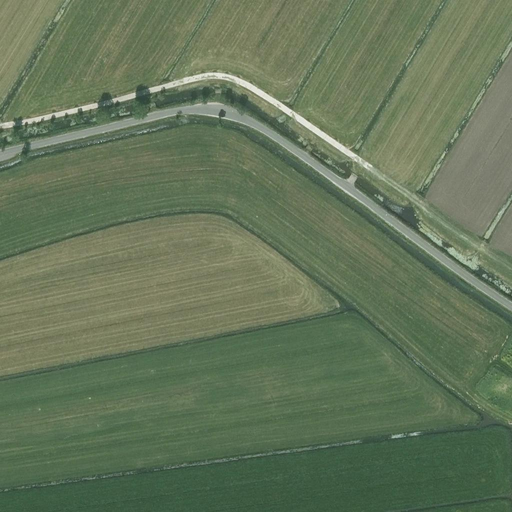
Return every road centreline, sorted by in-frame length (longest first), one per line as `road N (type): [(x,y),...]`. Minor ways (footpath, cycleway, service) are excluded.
road 1 (unclassified): [(0,157),(192,109),(243,114),(511,306)]
road 2 (track): [(0,134),(155,93)]
